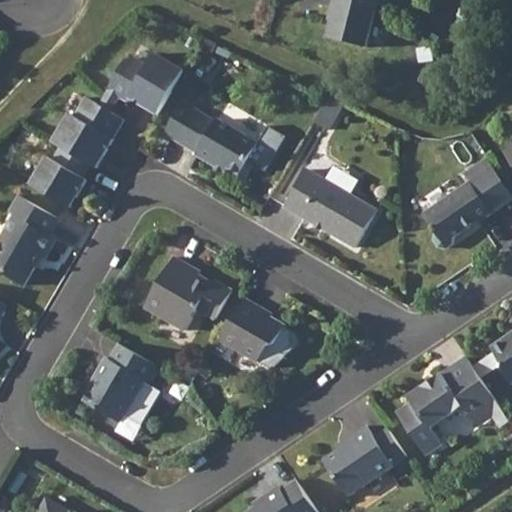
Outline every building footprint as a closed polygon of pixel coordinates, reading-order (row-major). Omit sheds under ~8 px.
[(340,0),(334,22),(330,38),(368,48),(379,5),(361,0),(340,0)] [(340,0),(336,0),(330,21),(334,22),(340,0)] [(126,59),(109,90),(121,97),(128,101),(130,98),(159,115),(185,70),(156,54),(149,66),(134,57),(126,59)] [(109,90),(100,105),(113,112),(121,97),(109,90)] [(344,102),(329,95),(314,122),(328,130),(344,102)] [(48,157),(32,185),(71,208),(88,180),(83,178),(91,165),(97,168),(114,139),(113,138),(125,119),(113,112),(100,105),(87,97),(76,116),(71,113),(53,143),(61,147),(53,160),(48,157)] [(215,122),(183,103),(164,134),(197,153),(196,154),(226,172),(229,168),(246,178),(254,164),(248,161),(258,144),(217,119),(215,122)] [(510,202),(511,200),(511,191),(489,157),(483,161),(510,202)] [(472,181),(493,213),(510,202),(483,161),(466,172),(472,181)] [(378,211),(307,170),(286,207),(356,248),(378,211)] [(466,173),(422,204),(427,212),(471,181),(466,173)] [(493,213),(472,181),(425,214),(437,231),(436,239),(440,246),(447,248),(454,243),(456,236),(479,220),(480,222),(493,213)] [(52,235),(61,219),(20,195),(10,212),(15,215),(0,240),(0,266),(6,270),(7,275),(26,285),(37,266),(36,262),(41,254),(43,256),(47,258),(58,239),(52,235)] [(193,264),(177,254),(148,304),(189,328),(216,281),(201,272),(192,267),(193,264)] [(193,264),(192,267),(201,272),(203,270),(193,264)] [(263,307),(246,298),(222,340),(259,361),(268,346),(276,344),(286,325),(271,317),(261,311),(263,307)] [(0,299),(0,317),(2,319),(10,305),(0,299)] [(263,307),(261,311),(271,317),(273,313),(263,307)] [(511,334),(493,348),(504,364),(503,369),(511,382),(511,334)] [(161,367),(120,343),(111,359),(107,358),(95,378),(98,380),(93,389),(86,401),(121,422),(145,382),(151,385),(161,367)] [(511,421),(468,357),(440,376),(438,383),(431,388),(425,387),(410,397),(414,403),(399,412),(427,454),(443,443),(432,426),(457,410),(470,414),(471,415),(487,404),(494,415),(502,427),(511,421)] [(440,376),(425,387),(431,388),(438,383),(440,376)] [(90,387),(93,389),(98,380),(95,378),(90,387)] [(487,404),(471,415),(478,426),(494,415),(487,404)] [(409,456),(389,427),(376,436),(368,425),(351,436),(353,439),(324,459),(350,496),(409,456)] [(319,511),(297,479),(283,489),(280,485),(263,496),(265,500),(256,506),(247,511),(319,511)] [(265,500),(263,496),(254,503),(256,506),(265,500)] [(77,511),(75,510),(74,511),(48,497),(38,511),(77,511)]
